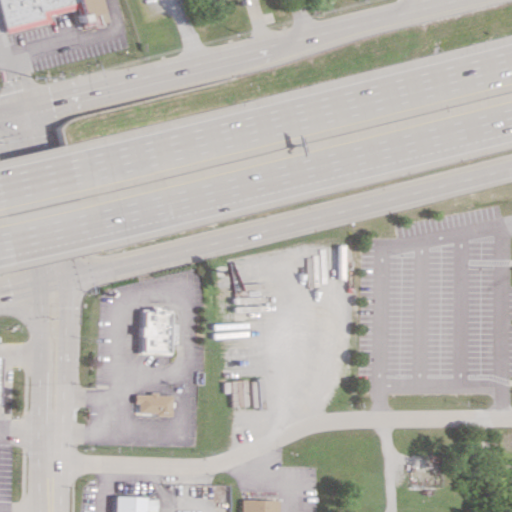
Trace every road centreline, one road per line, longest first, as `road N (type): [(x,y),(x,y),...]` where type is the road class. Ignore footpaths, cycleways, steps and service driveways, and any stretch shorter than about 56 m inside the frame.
road 1 (tertiary): [(0,293),(511,165)]
road 2 (motorway): [(511,64),(65,174)]
road 3 (tertiary): [(439,0),(0,110)]
road 4 (motorway): [(74,222),(511,113)]
road 5 (secondary): [(48,511),(54,280),(20,106)]
